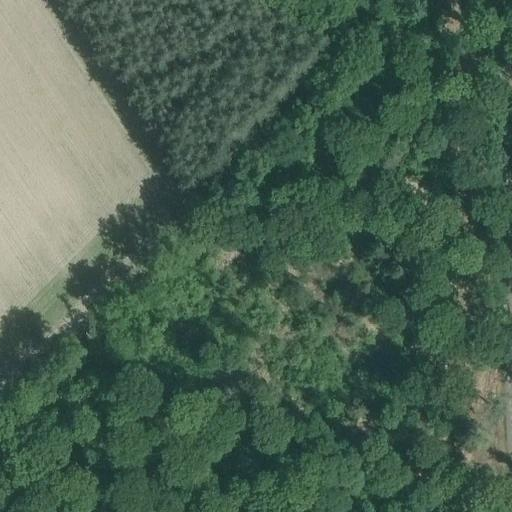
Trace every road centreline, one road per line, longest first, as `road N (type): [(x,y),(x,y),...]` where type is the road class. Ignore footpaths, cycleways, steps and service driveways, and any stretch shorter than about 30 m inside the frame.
road 1 (track): [(0,418),(238,175),(325,79),(381,0)]
road 2 (unclassified): [(511,362),(481,0)]
